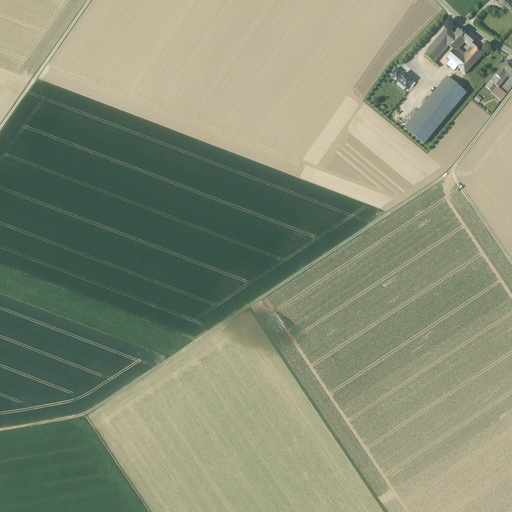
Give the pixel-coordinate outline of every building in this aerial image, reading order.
[(455,36),(447,45),(449,47),(454,51),(456,52),(459,49),(465,42),(462,39),(467,33),(461,28),(455,36)] [(447,30),(425,56),(435,64),(449,47),(447,45),(455,36),(447,30)] [(476,40),(467,33),(462,39),(465,42),(471,47),(474,44),(476,40)] [(470,47),(464,54),(459,49),(456,52),(454,51),(447,59),(449,61),(447,64),(454,70),(457,67),(457,68),(466,75),(485,53),(477,46),(474,44),(471,47),(470,47)] [(511,65),(508,61),(501,69),(506,73),(511,78),(511,65)] [(397,69),(392,75),(396,79),(401,74),(402,73),(397,69)] [(501,69),(496,75),(501,80),(506,73),(501,69)] [(413,81),(404,74),(402,76),(401,74),(397,78),(399,80),(397,82),(406,90),(413,81)] [(501,80),(496,75),(491,81),(493,83),(496,85),(501,80)] [(444,79),(404,129),(424,145),(465,95),(444,79)] [(506,95),(496,85),(493,83),(491,81),(485,87),(502,101),(506,95)] [(465,83),(463,88),(470,92),(473,87),(465,83)]
